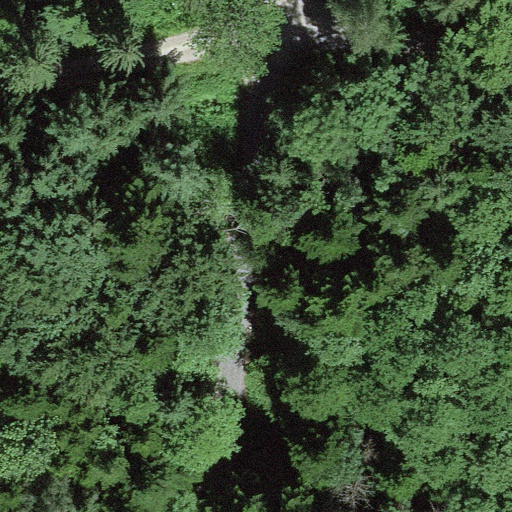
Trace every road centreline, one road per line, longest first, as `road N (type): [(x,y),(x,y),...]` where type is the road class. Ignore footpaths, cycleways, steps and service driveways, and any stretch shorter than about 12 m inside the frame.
road 1 (track): [(271,29),(209,511)]
road 2 (track): [(0,87),(271,29)]
road 3 (track): [(271,29),(511,80)]
